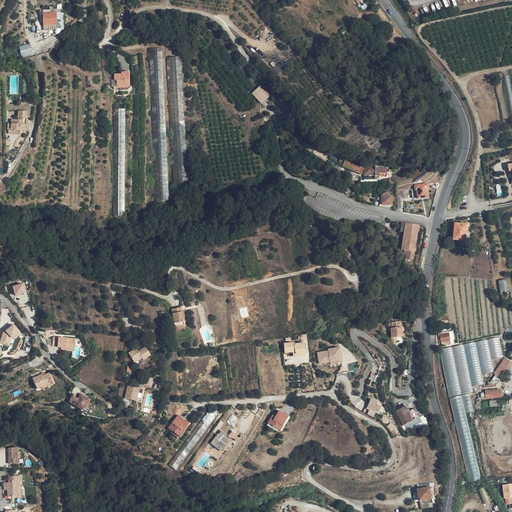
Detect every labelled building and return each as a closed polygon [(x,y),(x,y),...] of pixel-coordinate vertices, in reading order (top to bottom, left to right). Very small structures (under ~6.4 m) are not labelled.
[(42,12),(42,14),(43,30),(56,29),(56,11),(42,12)] [(34,54),(31,43),(21,46),(23,56),(34,54)] [(162,48),(150,49),(156,201),(168,201),(162,48)] [(101,59),(102,70),(109,69),(108,57),(101,59)] [(181,57),(167,58),(174,183),(188,182),(181,57)] [(114,74),(114,80),(117,80),(117,86),(117,87),(129,87),(129,72),(121,72),(121,74),(114,74)] [(268,91),(261,82),(251,92),(259,100),(268,91)] [(125,109),(114,109),(114,215),(125,216),(125,109)] [(18,111),(18,119),(11,119),(10,128),(14,129),(14,130),(26,131),(27,112),(18,111)] [(329,159),(338,162),(340,159),(341,156),(332,152),(329,159)] [(344,161),(343,164),(342,167),(364,176),(364,169),(344,161)] [(364,166),(364,169),(364,176),(373,176),(375,173),(386,174),(386,168),(382,168),(382,167),(364,166)] [(429,189),(428,183),(414,185),(415,190),(417,190),(417,199),(428,198),(427,189),(429,189)] [(392,206),(393,195),(381,195),(381,205),(392,206)] [(407,250),(406,255),(405,259),(410,259),(410,258),(414,258),(415,251),(419,225),(401,223),(400,232),(403,232),(402,249),(404,250),(407,250)] [(467,225),(455,224),(453,239),(461,241),(460,245),(468,245),(470,233),(466,232),(467,225)] [(499,282),(502,296),(510,294),(507,280),(499,282)] [(23,283),(13,286),(15,295),(26,292),(23,283)] [(173,309),(177,328),(187,327),(185,316),(182,317),(182,313),(184,312),(183,308),(173,309)] [(402,327),(401,321),(395,322),(396,328),(393,328),(394,338),(405,337),(405,327),(402,327)] [(3,331),(0,340),(0,341),(9,346),(12,337),(15,339),(21,333),(14,324),(5,331),(6,332),(3,331)] [(75,345),(76,338),(64,337),(64,334),(54,333),(54,336),(53,336),(53,345),(57,345),(57,346),(61,346),(67,346),(67,344),(75,345)] [(448,333),(440,335),(441,342),(450,341),(448,333)] [(480,389),(483,385),(486,381),(500,362),(502,358),(505,348),(502,335),(439,350),(449,396),(480,389)] [(294,344),(294,342),(283,343),(284,353),(292,353),(293,357),(305,356),(304,343),(294,344)] [(130,352),(135,361),(143,357),(144,359),(145,360),(153,356),(149,347),(140,351),(139,348),(130,352)] [(328,351),(317,353),(319,364),(330,362),(336,361),(336,359),(341,358),(339,349),(329,351),(329,349),(327,350),(328,351)] [(30,367),(28,362),(21,364),(24,370),(30,367)] [(505,363),(496,375),(501,379),(505,373),(511,366),(505,363)] [(45,375),(44,373),(33,378),(38,389),(53,382),(50,373),(45,375)] [(496,386),(501,379),(496,375),(491,382),(496,386)] [(139,387),(127,384),(123,397),(135,401),(139,387)] [(499,388),(484,390),(483,394),(481,394),(482,396),(481,399),(501,396),(499,388)] [(450,399),(469,484),(485,480),(480,470),(477,464),(475,459),(475,453),(469,422),(476,403),(473,393),(450,399)] [(87,401),(89,396),(85,394),(80,403),(85,406),(88,402),(87,401)] [(377,404),(378,400),(371,398),(367,410),(375,413),(376,411),(380,412),(382,405),(377,404)] [(212,413),(209,411),(168,465),(176,471),(219,413),(215,409),(212,413)] [(403,426),(413,421),(409,412),(407,409),(401,409),(396,411),(403,426)] [(414,410),(409,412),(413,421),(418,419),(414,410)] [(280,431),(288,417),(280,411),(276,417),(273,416),(268,424),(280,431)] [(189,423),(180,416),(178,415),(168,428),(180,437),(185,431),(184,430),(189,423)] [(211,443),(226,454),(235,442),(227,435),(228,434),(222,429),(211,443)] [(6,444),(6,453),(7,453),(7,455),(6,455),(6,460),(15,460),(15,455),(14,455),(14,444),(6,444)] [(491,470),(503,469),(501,456),(489,458),(491,470)] [(16,478),(16,472),(6,472),(6,477),(8,477),(8,479),(2,479),(2,482),(16,482),(18,482),(18,478),(16,478)] [(15,486),(16,486),(16,482),(2,482),(2,486),(6,486),(6,488),(5,488),(5,493),(16,493),(15,486)] [(509,504),(511,503),(511,484),(503,485),(505,499),(509,499),(509,504)] [(430,487),(422,488),(417,490),(420,502),(433,499),(430,487)] [(481,490),(485,503),(490,502),(486,488),(481,490)]
